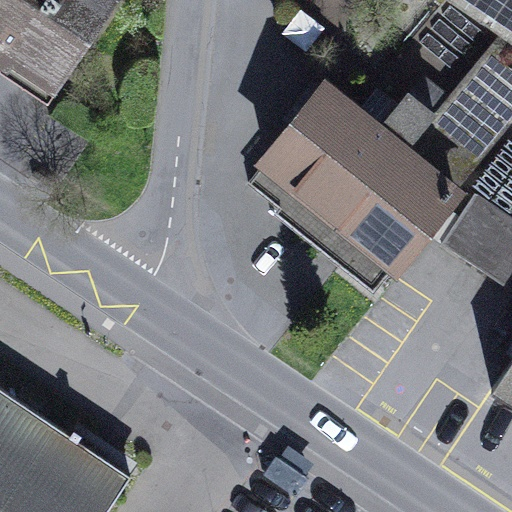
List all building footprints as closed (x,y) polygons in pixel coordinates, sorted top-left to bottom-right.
[(0,0),(0,75),(43,104),(113,0),(0,0)] [(438,116),(406,153),(454,192),(511,120),(511,0),(495,0),(485,16),(506,30),(438,116)] [(460,0),(485,16),(495,0),(460,0)] [(447,97),(424,79),(400,107),(388,121),(395,126),(386,137),(358,114),(328,89),(289,137),(252,182),(319,236),(378,283),(454,192),(406,153),(438,116),(434,113),(447,97)] [(378,90),(372,97),(358,114),(386,137),(395,126),(388,121),(400,107),(378,90)] [(443,243),(511,289),(511,217),(476,193),(443,243)] [(511,360),(493,389),(511,401),(511,360)] [(0,511),(107,511),(132,476),(78,439),(81,435),(75,430),(72,435),(0,386),(0,511)]
